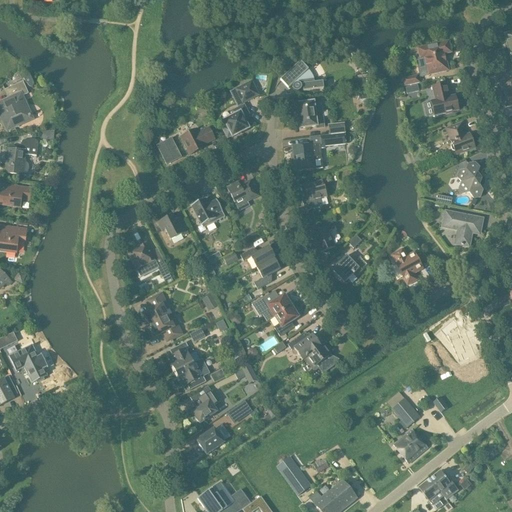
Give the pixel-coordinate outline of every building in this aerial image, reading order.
[(429,46),(418,49),(420,59),(418,62),(419,66),(422,68),(426,67),(428,76),(448,71),(448,69),(449,68),(448,64),(447,64),(446,62),(444,54),(451,53),(451,51),(452,49),(451,46),(449,44),(449,42),(434,45),(429,47),(429,46)] [(282,79),(281,81),(288,88),(289,87),(290,87),(293,84),(294,85),(293,86),(293,87),(293,88),(293,89),(293,90),(293,91),(294,91),(294,92),(295,92),(296,93),(297,93),(298,93),(299,92),(300,92),(301,91),(301,90),(301,89),(302,89),(302,88),(301,88),(303,87),(303,92),(324,89),(323,82),(314,83),(314,82),(313,80),(313,79),(313,78),(312,76),(311,75),(310,73),(309,71),(308,70),(308,69),(301,61),(282,79)] [(21,70),(14,76),(16,82),(22,80),(24,79),(25,81),(26,81),(28,86),(29,86),(29,87),(30,87),(31,87),(32,87),(33,86),(34,85),(34,84),(34,83),(30,75),(29,74),(29,73),(28,73),(27,73),(26,73),(23,74),(21,70)] [(357,77),(359,88),(369,87),(367,75),(357,77)] [(403,79),(404,87),(420,83),(418,76),(403,79)] [(501,97),(511,93),(511,80),(499,84),(501,90),(499,90),(501,97)] [(0,103),(0,115),(7,131),(14,127),(15,129),(19,127),(19,125),(32,119),(22,96),(28,94),(23,82),(5,90),(9,99),(0,103)] [(258,96),(251,82),(235,90),(242,104),(258,96)] [(431,102),(433,108),(434,116),(446,114),(446,115),(452,113),(452,112),(459,111),(456,99),(450,100),(447,84),(432,87),(435,101),(431,102)] [(511,93),(501,97),(502,103),(504,103),(505,108),(511,106),(511,93)] [(298,104),(297,105),(297,106),(298,106),(299,114),(299,120),(300,120),(301,128),(300,128),(301,129),(316,127),(316,129),(324,128),(321,107),(314,108),(314,103),(298,105),(298,104)] [(227,127),(222,129),(227,139),(232,136),(232,137),(239,134),(238,133),(241,132),(241,133),(249,129),(244,120),(250,117),(244,106),(231,112),(233,116),(224,121),(227,127)] [(344,124),(328,126),(329,135),(345,133),(344,124)] [(462,124),(446,129),(452,145),(451,145),(451,147),(452,151),(454,152),(455,151),(456,155),(475,148),(470,135),(465,136),(464,132),(465,132),(462,124)] [(196,130),(181,138),(184,145),(184,147),(185,150),(187,150),(190,156),(205,148),(204,145),(214,140),(208,128),(198,134),(196,130)] [(42,132),(41,140),(54,141),(55,131),(42,132)] [(331,136),(332,146),(346,144),(345,135),(331,136)] [(293,147),(295,164),(294,166),(294,169),(296,170),(296,172),(314,170),(314,169),(323,169),(320,149),(324,148),(324,146),(332,146),(331,136),(321,137),(321,146),(320,146),(320,145),(312,145),(293,147)] [(171,138),(156,146),(166,166),(182,158),(171,138)] [(5,159),(7,159),(6,169),(5,169),(4,174),(8,175),(8,174),(26,175),(21,174),(22,173),(23,173),(24,173),(25,173),(26,172),(27,172),(27,171),(28,170),(28,165),(28,164),(27,163),(26,162),(25,162),(24,161),(24,154),(36,155),(37,144),(37,143),(37,142),(37,141),(36,141),(36,140),(35,139),(34,139),(33,139),(32,139),(22,140),(18,150),(17,150),(16,150),(16,149),(16,148),(15,147),(14,146),(13,146),(11,146),(10,146),(9,146),(9,147),(8,147),(7,148),(7,149),(6,149),(5,159)] [(459,172),(457,178),(461,183),(459,189),(463,194),(469,193),(473,199),(480,198),(482,191),(478,186),(479,183),(477,180),(479,177),(477,175),(479,169),(475,164),(469,165),(466,171),(459,172)] [(306,197),(301,199),(305,211),(322,207),(320,199),(327,197),(324,187),(322,181),(302,186),(304,193),(307,192),(307,195),(306,195),(306,197)] [(238,183),(227,188),(234,203),(245,197),(247,202),(258,196),(252,184),(246,187),(244,184),(240,187),(238,183)] [(1,192),(0,200),(0,205),(20,208),(21,200),(29,201),(31,189),(8,186),(7,193),(1,192)] [(191,207),(192,207),(201,225),(200,226),(201,226),(203,225),(208,226),(225,217),(216,200),(215,200),(216,201),(208,205),(205,200),(206,200),(206,199),(191,207)] [(442,228),(456,230),(458,231),(455,245),(469,247),(472,233),(475,234),(475,233),(480,231),(482,219),(445,212),(442,228)] [(172,216),(157,224),(161,231),(165,229),(170,240),(182,234),(183,237),(188,234),(180,218),(175,220),(172,216)] [(316,232),(311,234),(314,241),(315,240),(321,253),(323,252),(324,253),(326,254),(328,253),(329,251),(329,250),(335,247),(329,232),(334,226),(330,219),(314,226),(316,232)] [(0,226),(0,251),(16,253),(18,241),(25,242),(27,230),(5,227),(0,226)] [(356,236),(348,243),(353,249),(361,241),(356,236)] [(146,243),(129,252),(132,257),(130,258),(130,259),(133,265),(134,265),(137,271),(138,271),(144,268),(144,267),(155,261),(146,243)] [(251,258),(257,269),(275,259),(268,248),(256,255),(253,249),(240,256),(243,262),(251,258)] [(391,256),(395,263),(395,264),(403,280),(404,279),(407,286),(416,281),(413,274),(423,269),(414,253),(406,257),(402,250),(391,256)] [(210,264),(222,258),(219,252),(207,258),(210,264)] [(238,260),(234,253),(223,259),(227,266),(238,260)] [(339,267),(333,272),(344,284),(353,275),(354,274),(356,276),(364,268),(358,261),(357,261),(354,264),(346,256),(337,265),(337,266),(337,265),(339,267)] [(275,259),(257,269),(262,279),(254,284),(257,290),(271,283),(268,276),(279,270),(274,259),(275,259)] [(0,288),(0,289),(9,280),(0,270),(0,288)] [(15,280),(22,283),(25,276),(18,273),(15,280)] [(270,310),(274,318),(293,305),(289,299),(287,300),(284,295),(277,300),(273,293),(253,304),(261,316),(270,310)] [(168,316),(165,310),(168,308),(161,294),(147,301),(151,307),(150,310),(144,314),(146,318),(145,318),(145,319),(146,320),(147,322),(148,324),(149,325),(168,316)] [(214,294),(204,299),(210,311),(220,306),(214,294)] [(293,305),(274,318),(279,325),(274,328),(280,337),(292,329),(289,324),(299,318),(296,313),(298,312),(293,305)] [(168,316),(149,325),(150,327),(151,329),(152,331),(152,333),(153,333),(156,337),(162,333),(165,335),(168,341),(182,335),(174,320),(171,322),(168,316)] [(446,338),(448,336),(450,338),(460,362),(475,356),(465,331),(461,333),(458,325),(453,319),(440,330),(446,338)] [(225,320),(218,324),(222,332),(229,328),(225,320)] [(193,341),(204,335),(201,329),(190,335),(193,341)] [(298,363),(323,345),(320,347),(312,335),(309,338),(305,333),(287,345),(292,351),(294,349),(302,360),(298,363)] [(0,350),(12,344),(8,335),(0,339),(0,350)] [(282,343),(273,350),(276,355),(286,348),(282,343)] [(176,373),(192,364),(182,344),(170,351),(172,356),(170,357),(172,361),(170,362),(176,373)] [(236,359),(243,355),(237,344),(230,347),(236,359)] [(323,345),(298,363),(298,364),(307,357),(310,361),(308,363),(314,371),(318,368),(323,374),(333,367),(328,361),(328,362),(326,359),(330,356),(323,345)] [(47,376),(44,368),(47,367),(42,355),(38,357),(34,349),(23,355),(21,350),(9,356),(16,372),(24,368),(32,384),(36,381),(37,383),(43,381),(42,379),(47,376)] [(202,384),(192,364),(176,373),(181,383),(183,382),(185,386),(187,385),(190,390),(202,384)] [(249,366),(234,374),(237,380),(245,376),(249,384),(257,380),(249,366)] [(222,372),(211,378),(214,383),(225,378),(222,372)] [(0,405),(14,399),(4,379),(0,381),(0,405)] [(192,413),(195,417),(194,418),(199,424),(203,421),(204,422),(205,421),(205,420),(216,412),(213,407),(218,403),(211,392),(199,400),(203,405),(192,413)] [(441,397),(432,403),(440,413),(448,408),(441,397)] [(405,398),(392,409),(391,410),(407,428),(420,417),(405,398)] [(237,407),(244,417),(251,412),(245,402),(237,407)] [(206,455),(223,443),(223,442),(230,437),(222,425),(215,430),(214,429),(197,441),(199,446),(202,451),(203,451),(206,455)] [(412,430),(393,445),(409,465),(428,449),(412,430)] [(299,469),(290,457),(277,467),(276,468),(285,479),(299,469)] [(462,470),(467,474),(479,463),(474,458),(462,470)] [(329,467),(324,459),(313,466),(318,474),(329,467)] [(299,469),(285,479),(297,497),(311,486),(299,469)] [(440,472),(430,480),(443,498),(444,497),(446,500),(454,494),(452,492),(456,489),(450,482),(449,483),(440,472)] [(237,511),(239,511),(255,501),(250,493),(240,500),(225,479),(202,496),(213,511),(221,511),(232,504),(237,511)] [(443,498),(430,480),(418,489),(429,502),(429,501),(432,506),(443,498)] [(309,498),(320,511),(340,511),(357,499),(343,481),(322,498),(317,492),(309,498)] [(271,511),(265,503),(258,508),(261,511),(271,511)]
